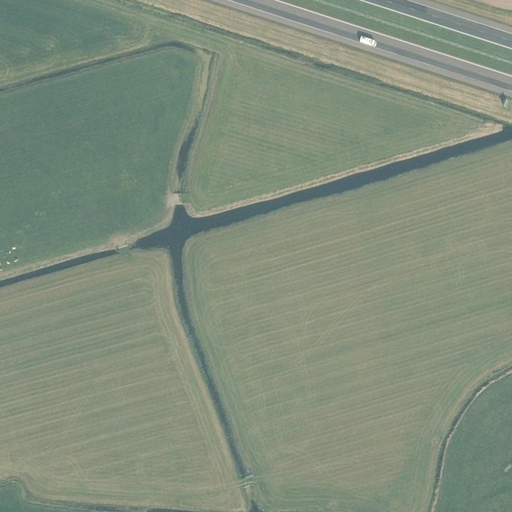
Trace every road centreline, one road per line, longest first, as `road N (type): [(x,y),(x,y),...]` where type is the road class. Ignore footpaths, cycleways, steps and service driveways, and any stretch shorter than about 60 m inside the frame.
road 1 (motorway): [(242,0),(511,86)]
road 2 (motorway): [(511,41),(382,0)]
